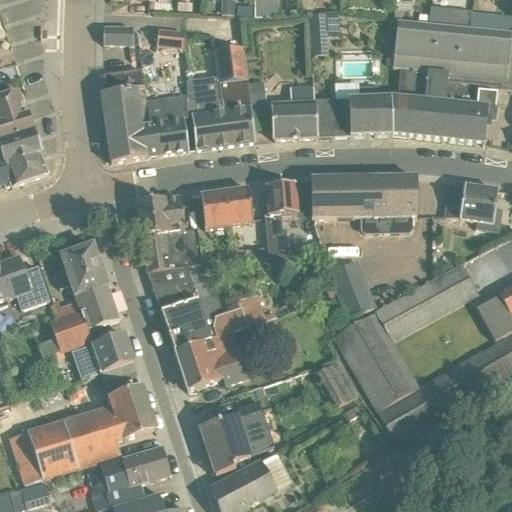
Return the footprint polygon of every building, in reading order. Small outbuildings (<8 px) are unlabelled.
[(255,2),(255,19),(278,18),(278,2),(255,2)] [(234,3),(221,3),(221,18),(234,18),(234,3)] [(178,13),(192,14),(192,6),(178,5),(178,13)] [(429,27),(470,31),(471,14),(431,10),(429,27)] [(326,18),(327,39),(339,39),(339,17),(326,18)] [(328,58),(327,39),(326,18),(314,18),(315,58),(328,58)] [(481,92),(511,95),(511,35),(470,31),(429,27),(398,24),(393,72),(400,73),(398,100),(395,100),(393,139),(484,149),(488,113),(495,113),(496,98),(481,96),(481,92)] [(132,49),(133,32),(103,31),(103,48),(132,49)] [(155,51),(184,52),(185,36),(156,34),(155,51)] [(255,146),(255,145),(243,51),(213,55),(216,81),(189,84),(189,119),(191,119),(196,154),(255,146)] [(146,106),(144,93),(141,73),(103,79),(103,80),(103,97),(102,97),(102,99),(103,99),(107,125),(105,125),(111,167),(147,162),(147,161),(159,159),(156,127),(150,128),(147,105),(146,106)] [(187,120),(189,119),(189,84),(186,84),(187,100),(147,105),(150,128),(156,127),(159,159),(189,155),(184,123),(187,123),(187,120)] [(264,85),(248,87),(251,108),(266,107),(264,85)] [(0,145),(33,135),(27,118),(26,118),(18,95),(0,101),(0,145)] [(393,139),(395,100),(379,101),(364,102),(332,103),(332,142),(393,139)] [(273,107),(274,143),(274,144),(316,142),(315,105),(273,107)] [(0,188),(4,187),(5,191),(11,189),(12,191),(47,179),(40,157),(41,157),(33,135),(0,145),(0,188)] [(311,183),(311,186),(312,217),(312,223),(418,221),(416,181),(311,183)] [(288,188),(282,188),(266,190),(267,207),(267,219),(265,219),(269,262),(290,261),(287,233),(282,233),(281,218),(297,217),(312,217),(311,186),(295,187),(288,188)] [(495,211),(498,194),(464,189),(463,193),(449,192),(445,220),(476,225),(475,234),(499,237),(503,212),(495,211)] [(224,195),(229,230),(254,227),(248,192),(224,195)] [(205,233),(229,230),(224,195),(200,198),(205,233)] [(173,236),(185,234),(180,202),(164,204),(137,208),(142,241),(142,242),(164,239),(164,238),(174,237),(173,236)] [(209,299),(200,272),(200,270),(203,270),(197,233),(185,235),(185,234),(173,236),(174,237),(164,238),(164,239),(142,242),(148,278),(149,279),(161,316),(209,299)] [(233,249),(235,267),(247,265),(245,253),(239,254),(238,248),(233,249)] [(107,291),(93,249),(92,249),(64,259),(69,272),(54,277),(59,292),(63,291),(69,289),(74,303),(107,291)] [(220,269),(235,267),(233,249),(231,249),(232,255),(218,257),(220,269)] [(49,305),(38,271),(23,276),(18,261),(13,263),(14,264),(7,266),(7,265),(0,267),(0,311),(8,309),(6,305),(11,304),(10,302),(17,300),(21,314),(49,305)] [(347,322),(377,311),(359,265),(329,276),(347,322)] [(511,378),(511,289),(498,297),(511,321),(511,336),(419,389),(394,346),(480,299),(461,267),(333,342),(393,447),(511,378)] [(317,288),(313,268),(302,270),(306,290),(317,288)] [(55,342),(39,349),(42,361),(92,343),(89,335),(119,324),(118,324),(119,323),(107,291),(74,303),(75,306),(61,310),(59,304),(49,309),(55,323),(48,325),(55,342)] [(240,312),(222,317),(216,298),(210,300),(209,299),(161,316),(173,352),(265,321),(258,299),(238,305),(240,312)] [(236,350),(232,337),(266,324),(265,321),(173,352),(174,355),(188,395),(223,385),(226,391),(249,383),(239,350),(236,350)] [(103,376),(134,366),(124,337),(92,348),(93,349),(72,356),(82,384),(103,376)] [(317,378),(359,398),(339,364),(317,378)] [(289,390),(286,381),(262,390),(265,399),(278,394),(276,389),(283,386),(285,391),(289,390)] [(121,459),(117,447),(155,435),(156,438),(158,437),(157,434),(142,391),(110,402),(113,409),(74,421),(27,437),(32,451),(43,483),(45,483),(121,459)] [(345,415),(350,424),(361,417),(356,409),(345,415)] [(200,431),(216,479),(235,473),(233,468),(251,462),(250,458),(279,448),(273,433),(262,437),(254,414),(200,431)] [(163,452),(162,451),(161,448),(159,449),(160,452),(87,473),(98,511),(105,511),(112,510),(144,501),(141,488),(171,480),(163,452)] [(24,490),(43,483),(32,451),(13,458),(24,490)] [(279,497),(277,494),(262,465),(210,492),(218,511),(248,511),(279,497)] [(390,501),(406,491),(398,479),(382,489),(390,501)] [(45,483),(43,483),(24,490),(11,495),(8,496),(13,511),(29,511),(53,504),(45,483)] [(163,511),(159,497),(144,501),(112,510),(112,511),(163,511)] [(318,511),(314,503),(299,511),(318,511)]
